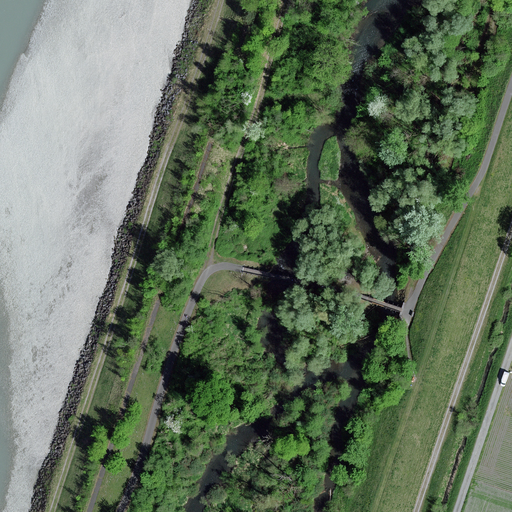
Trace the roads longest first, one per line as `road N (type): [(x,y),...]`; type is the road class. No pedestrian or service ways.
road 1 (track): [(224,0),(54,511)]
road 2 (track): [(417,511),(511,225)]
road 3 (track): [(120,511),(206,275),(221,266),(242,269)]
road 4 (track): [(213,271),(215,242),(292,0)]
road 5 (track): [(511,354),(459,511)]
